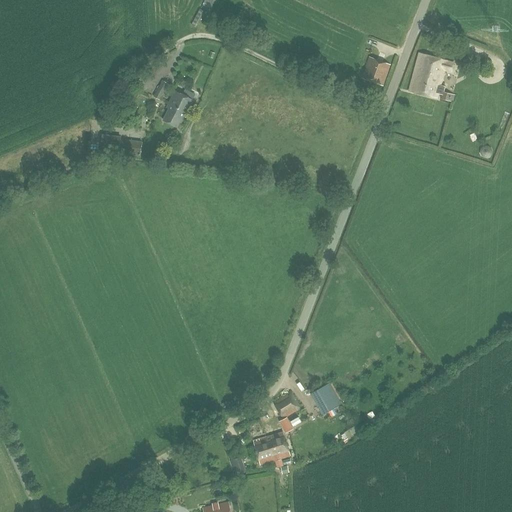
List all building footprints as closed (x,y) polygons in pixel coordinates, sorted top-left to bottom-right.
[(452,71),(454,63),(446,61),(420,54),(410,91),(437,98),(438,94),(443,95),(442,100),(453,102),(455,95),(444,92),(446,87),(440,85),(444,69),(452,71)] [(383,86),(391,65),(370,57),(362,79),(383,86)] [(160,89),(157,96),(164,99),(167,92),(160,89)] [(187,113),(194,100),(176,91),(167,108),(169,109),(163,121),(177,127),(185,112),(187,113)] [(140,156),(142,142),(121,139),(121,138),(103,136),(101,151),(140,156)] [(330,383),(311,393),(323,414),(342,404),(330,383)] [(284,418),(301,408),(292,392),(275,402),(284,418)] [(299,416),(290,421),(293,427),(302,421),(299,416)] [(280,421),(286,431),(292,428),(287,417),(280,421)] [(261,464),(291,455),(283,432),(254,441),(261,464)] [(241,457),(230,461),(235,476),(246,472),(241,457)] [(231,511),(229,502),(203,508),(204,511),(231,511)]
